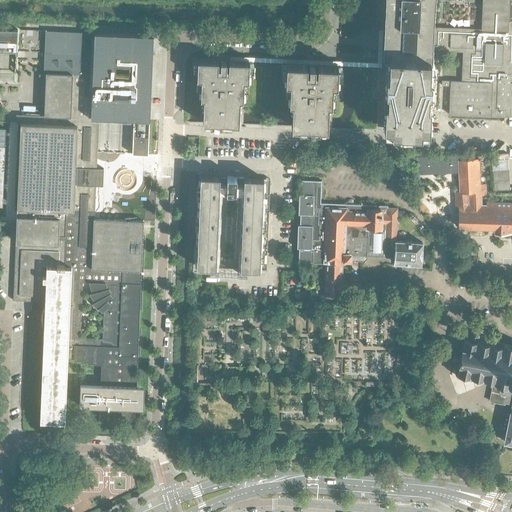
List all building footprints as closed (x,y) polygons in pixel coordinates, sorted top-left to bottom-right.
[(384,0),(382,55),(382,56),(384,56),(389,56),(388,75),(386,75),(386,76),(385,89),(385,90),(387,91),(386,103),(384,103),(384,109),(384,121),(383,126),(384,126),(391,126),(391,131),(392,131),(398,131),(413,132),(419,132),(420,132),(421,128),(421,127),(428,128),(428,123),(428,121),(429,113),(429,111),(429,105),(429,104),(427,104),(428,92),(430,92),(430,91),(430,78),(430,77),(428,77),(429,66),(431,66),(431,65),(431,58),(432,50),(433,26),(433,19),(434,6),(434,0),(384,0)] [(511,0),(482,0),(481,28),(478,28),(433,26),(432,50),(443,50),(462,51),(461,80),(442,80),(441,85),(450,85),(449,114),(504,116),(508,116),(511,116),(511,0)] [(17,29),(0,27),(0,70),(15,71),(16,50),(17,29)] [(44,114),(22,113),(22,122),(20,122),(15,241),(12,299),(34,300),(45,300),(40,420),(65,421),(68,357),(74,357),(74,358),(81,359),(81,360),(88,360),(88,362),(95,362),(95,363),(101,363),(99,420),(114,420),(114,418),(135,419),(138,356),(138,352),(144,220),(108,219),(94,218),(95,193),(95,185),(96,183),(102,183),(102,186),(103,186),(104,168),(103,168),(103,170),(96,170),(96,168),(98,134),(98,117),(134,118),(133,153),(149,154),(150,119),(154,34),(94,32),(45,30),(43,73),(46,73),(44,114)] [(218,60),(213,60),(197,59),(197,78),(201,78),(200,97),(204,98),(202,122),(211,123),(211,122),(230,123),(230,124),(238,124),(239,99),(243,99),(244,80),(248,80),(249,61),(229,61),(228,71),(226,71),(226,61),(220,61),(220,71),(217,70),(218,60)] [(315,75),(315,65),(309,65),(309,75),(306,74),(307,64),(286,63),(285,82),(290,82),(289,101),(292,102),(291,126),(299,127),(299,126),(319,127),(319,128),(327,128),(328,103),(331,103),(332,84),(337,84),(338,66),(318,65),(317,75),(315,75)] [(445,154),(416,156),(416,169),(459,167),(460,190),(455,191),(455,207),(458,207),(458,226),(494,227),(494,233),(505,233),(506,228),(511,228),(511,202),(487,202),(486,204),(481,204),(481,195),(486,194),(485,183),(480,183),(480,181),(480,177),(479,158),(470,159),(470,153),(445,154)] [(508,159),(491,160),(494,190),(510,189),(510,187),(508,159)] [(219,176),(200,175),(196,266),(259,269),(263,178),(244,177),(236,177),(227,176),(219,176)] [(386,255),(394,256),(395,240),(397,208),(386,207),(386,205),(383,204),(325,202),(320,202),(320,198),(321,198),(321,179),(320,179),(320,180),(302,179),(301,179),(301,194),(299,194),(298,214),(300,214),(300,224),(298,224),(297,247),(299,248),(298,261),(299,261),(326,262),(325,296),(343,297),(344,278),(341,278),(342,260),(344,260),(344,259),(349,260),(349,258),(363,259),(366,256),(366,253),(386,254),(386,255)] [(419,199),(415,203),(424,214),(429,210),(419,199)] [(395,240),(394,256),(393,261),(421,263),(422,241),(395,240)] [(488,384),(492,385),(511,388),(511,345),(496,342),(495,345),(492,344),(492,343),(491,343),(490,344),(479,341),(479,340),(478,340),(479,335),(477,332),(474,331),(470,333),(466,332),(464,337),(464,338),(463,338),(463,339),(464,339),(462,347),(461,347),(461,348),(462,348),(461,351),(457,350),(455,361),(459,362),(459,364),(458,364),(457,365),(459,365),(457,373),(456,373),(456,374),(457,375),(456,376),(458,376),(458,375),(470,377),(470,379),(472,379),(472,378),(483,380),(483,381),(484,381),(485,380),(488,381),(488,384)] [(511,388),(492,385),(489,400),(506,404),(506,402),(511,403),(511,405),(507,429),(505,429),(503,440),(511,441),(511,388)] [(335,396),(348,396),(348,387),(335,387),(335,396)] [(202,470),(212,469),(210,461),(201,462),(202,470)]
